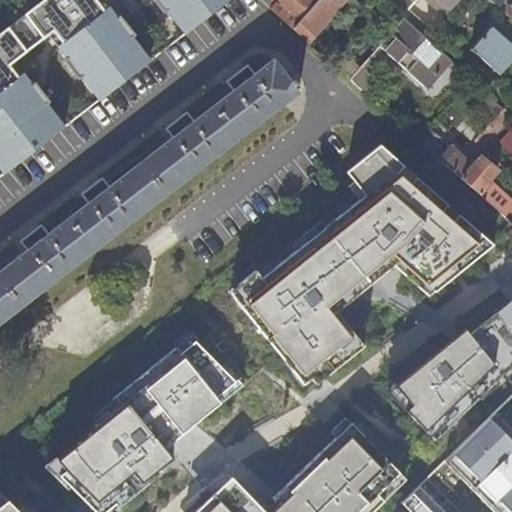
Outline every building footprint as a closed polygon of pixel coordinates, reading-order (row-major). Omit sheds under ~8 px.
[(104,7),(100,10),(91,0),(156,0),(164,10),(184,35),(228,0),(40,0),(0,32),(0,171),(3,175),(63,128),(44,104),(29,86),(20,74),(15,78),(5,66),(10,62),(49,32),(58,44),(55,47),(99,101),(149,61),(129,37),(113,18),(104,7)] [(98,0),(91,0),(100,10),(104,7),(98,0)] [(164,10),(156,0),(151,0),(161,12),(164,10)] [(319,0),(278,0),(272,8),(272,10),(294,29),(316,4),(319,0)] [(309,43),(346,0),(319,0),(316,4),(294,29),(308,42),(309,43)] [(443,4),(438,0),(423,0),(444,18),(451,11),(443,4)] [(438,0),(443,4),(451,11),(460,0),(438,0)] [(116,15),(113,18),(129,37),(132,34),(116,15)] [(451,60),(405,19),(387,39),(394,45),(398,40),(410,51),(401,61),(429,86),(451,60)] [(511,60),(511,46),(491,28),(473,49),(500,73),(511,60)] [(15,78),(20,74),(10,62),(5,66),(15,78)] [(376,74),(365,63),(351,79),(363,90),(376,74)] [(0,324),(110,239),(299,92),(292,83),(289,85),(272,64),(253,78),(247,70),(230,84),(235,92),(192,125),(186,118),(170,130),(175,137),(109,189),(103,182),(84,196),(90,204),(47,236),(42,229),(25,242),(30,249),(0,272),(0,324)] [(29,86),(44,104),(47,102),(32,83),(29,86)] [(503,125),(511,115),(505,109),(481,135),(475,142),(484,150),(505,126),(503,125)] [(471,126),(465,132),(473,139),(475,142),(481,135),(471,126)] [(432,130),(421,142),(430,150),(439,141),(441,138),(432,130)] [(460,154),(473,139),(465,132),(441,159),(507,218),(511,211),(511,200),(490,181),(499,171),(482,157),(474,166),(460,154)] [(511,134),(503,145),(507,149),(511,152),(511,134)] [(448,149),(439,141),(430,150),(439,158),(448,149)] [(434,304),(492,257),(387,157),(344,187),(357,206),(238,294),(320,398),(374,350),(347,317),(400,272),(434,304)] [(511,310),(473,344),(468,336),(395,396),(443,447),(511,377),(511,310)] [(176,450),(260,385),(240,359),(232,365),(205,335),(102,417),(109,426),(55,467),(99,511),(131,511),(179,476),(173,470),(184,460),(176,450)] [(388,511),(417,484),(362,427),(287,503),(294,511),(292,511),(271,511),(244,482),(213,511),(388,511)] [(25,511),(1,486),(0,486),(0,511),(25,511)]
